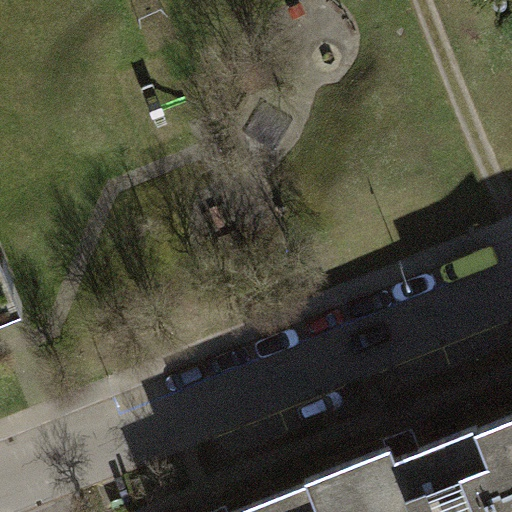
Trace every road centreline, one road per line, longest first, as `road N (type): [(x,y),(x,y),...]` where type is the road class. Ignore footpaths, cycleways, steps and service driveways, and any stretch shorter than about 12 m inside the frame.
road 1 (residential): [(0,481),(511,279)]
road 2 (track): [(423,0),(511,221)]
